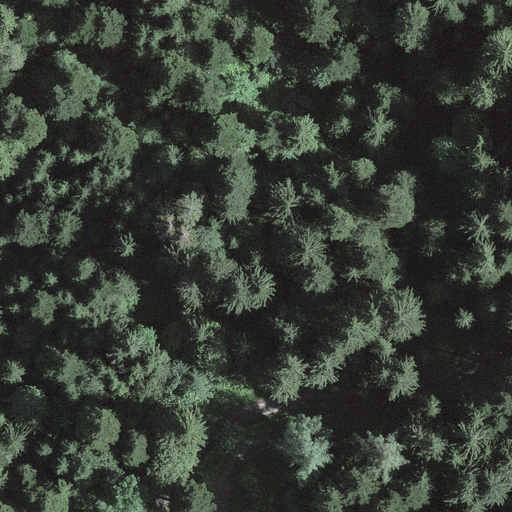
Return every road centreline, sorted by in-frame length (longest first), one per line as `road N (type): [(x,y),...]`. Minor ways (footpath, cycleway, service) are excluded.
road 1 (track): [(511,336),(437,386),(254,407),(226,419),(203,438),(157,511)]
road 2 (track): [(218,511),(224,480),(246,451),(437,386)]
